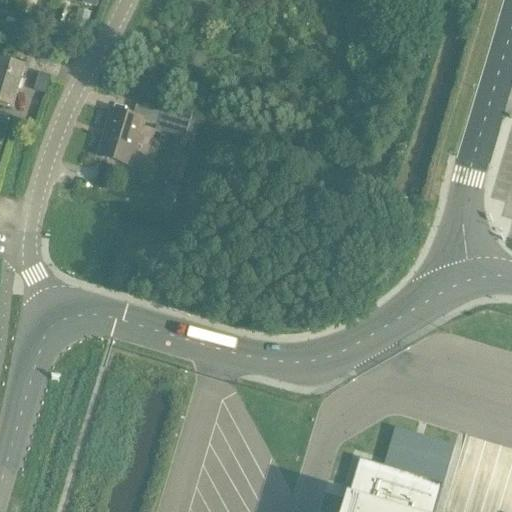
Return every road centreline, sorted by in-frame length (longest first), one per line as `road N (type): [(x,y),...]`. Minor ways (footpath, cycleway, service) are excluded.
road 1 (unclassified): [(40,336),(31,222),(61,127),(125,0)]
road 2 (unclassified): [(368,342),(327,361),(284,364),(87,314),(40,336)]
road 3 (unclassified): [(465,287),(456,222),(511,34)]
road 4 (unclassified): [(40,336),(0,476)]
road 5 (unknown): [(207,393),(172,511)]
road 6 (unknown): [(267,511),(274,477),(231,403)]
